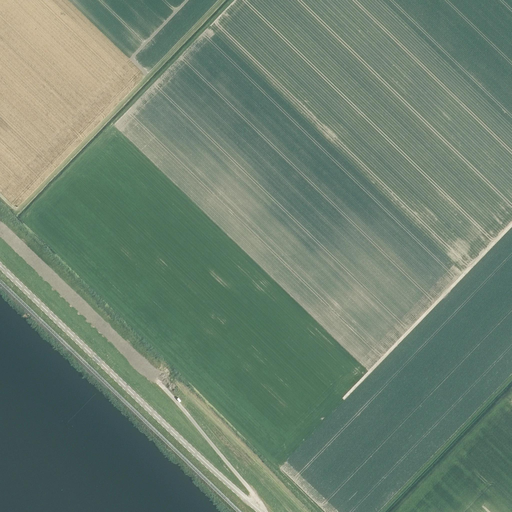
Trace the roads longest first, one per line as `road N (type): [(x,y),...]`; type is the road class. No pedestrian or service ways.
road 1 (secondary): [(261,511),(0,266)]
road 2 (track): [(511,225),(344,398)]
